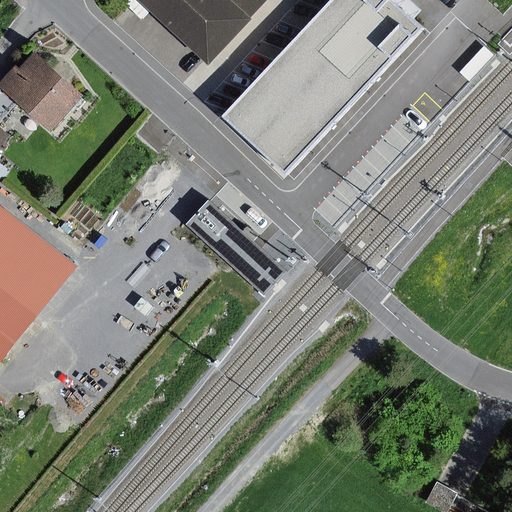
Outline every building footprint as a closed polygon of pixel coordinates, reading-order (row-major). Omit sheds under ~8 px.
[(134,0),(208,67),(252,20),(251,17),(268,0),(134,0)] [(411,22),(387,0),(329,0),(222,115),(285,173),(419,29),(411,22)] [(409,0),(387,0),(411,22),(422,11),(409,0)] [(483,46),(459,73),(470,82),(493,55),(483,46)] [(84,96),(35,52),(20,69),(16,65),(0,82),(0,89),(17,104),(51,134),(84,96)] [(0,123),(17,104),(0,89),(0,123)] [(0,129),(0,149),(8,137),(0,129)] [(208,200),(186,225),(264,295),(286,271),(208,200)] [(0,362),(75,266),(0,208),(0,362)] [(488,511),(436,485),(426,503),(442,511),(488,511)]
